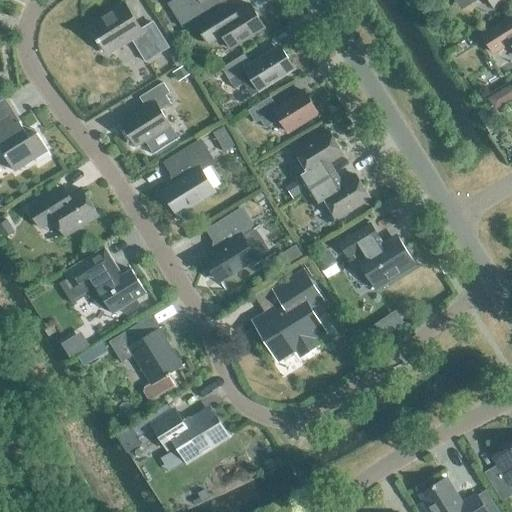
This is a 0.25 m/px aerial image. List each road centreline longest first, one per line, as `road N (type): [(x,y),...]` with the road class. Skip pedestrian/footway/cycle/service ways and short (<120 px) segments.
road 1 (unclassified): [(494,285),(322,408),(298,419),(256,413),(231,386),(143,220),(38,79),(25,43),(42,0)]
road 2 (unclassified): [(454,220),(318,0)]
road 3 (unclassified): [(338,511),(384,467),(511,398)]
